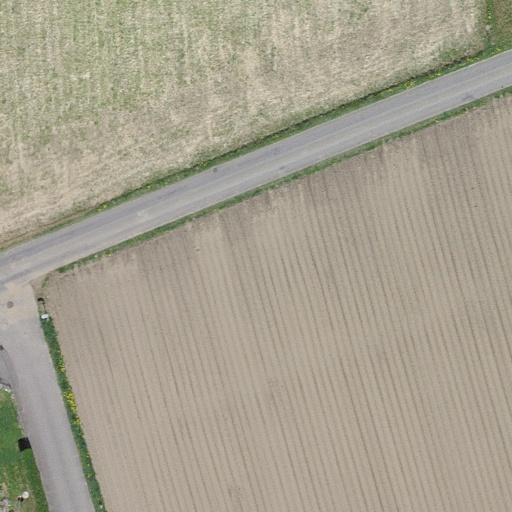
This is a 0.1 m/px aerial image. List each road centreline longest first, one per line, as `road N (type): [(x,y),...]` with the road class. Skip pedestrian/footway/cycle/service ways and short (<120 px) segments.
road 1 (unclassified): [(511,68),(0,272)]
road 2 (residential): [(71,511),(0,272)]
